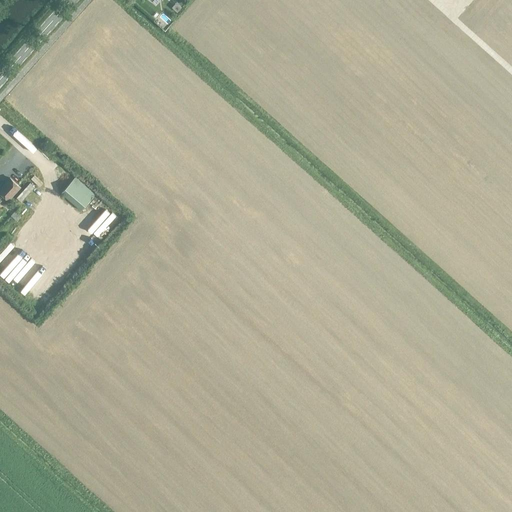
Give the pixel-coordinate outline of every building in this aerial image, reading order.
[(81,210),(95,194),(75,176),(61,193),(81,210)] [(0,198),(3,195),(8,200),(20,187),(10,178),(0,188),(0,198)] [(97,234),(115,216),(110,211),(92,230),(97,234)] [(14,212),(11,216),(17,221),(20,217),(14,212)] [(56,248),(64,239),(60,236),(52,245),(56,248)] [(0,270),(16,280),(30,258),(15,248),(12,252),(8,249),(7,252),(9,254),(0,267),(0,270)] [(41,273),(25,294),(29,297),(45,277),(41,273)]
